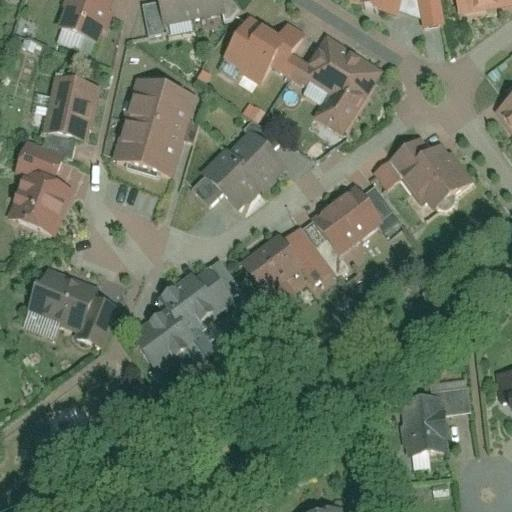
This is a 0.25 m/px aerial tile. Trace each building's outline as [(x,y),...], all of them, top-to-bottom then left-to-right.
[(96,48),(112,5),(100,0),(99,0),(67,0),(55,32),(96,48)] [(156,0),(158,6),(162,29),(225,18),(221,0),(156,0)] [(239,0),(221,0),(225,18),(226,24),(234,23),(241,12),(239,0)] [(403,0),(343,0),(397,19),(398,15),(403,0)] [(403,0),(398,15),(421,22),(417,0),(403,0)] [(417,0),(421,22),(423,34),(445,30),(439,0),(417,0)] [(453,0),(457,19),(511,9),(511,8),(510,0),(453,0)] [(162,29),(158,6),(142,9),(147,39),(163,36),(162,29)] [(223,65),(258,89),(271,70),(279,76),(292,57),(305,38),(287,25),(278,38),(253,21),(223,65)] [(308,68),(298,84),(307,90),(309,87),(327,99),(313,121),(341,139),(383,76),(327,39),(308,68)] [(292,57),(279,76),(295,87),(298,84),(308,68),(292,57)] [(42,135),(88,145),(100,91),(53,81),(42,135)] [(111,165),(173,183),(198,101),(136,82),(111,165)] [(511,104),(494,117),(511,142),(511,104)] [(249,135),(270,155),(283,143),(254,124),(246,132),(249,135)] [(263,197),(287,173),(270,155),(249,135),(225,159),(261,194),(263,197)] [(24,174),(51,184),(61,156),(25,143),(14,171),(24,174)] [(404,177),(431,158),(420,143),(375,175),(386,190),(404,177)] [(404,177),(433,217),(474,187),(445,148),(431,158),(404,177)] [(238,216),(261,194),(225,159),(221,155),(199,177),(203,181),(221,199),(238,216)] [(6,222),(55,240),(73,192),(51,184),(24,174),(6,222)] [(209,210),(221,199),(203,181),(192,193),(209,210)] [(316,224),(340,258),(383,227),(382,224),(363,199),(356,188),(312,220),(316,224)] [(375,190),(363,199),(382,224),(394,216),(375,190)] [(316,224),(303,233),(332,274),(338,282),(351,273),(340,258),(316,224)] [(300,230),(283,242),(301,266),(315,286),(332,274),(303,233),(300,230)] [(239,265),(261,295),(301,266),(283,242),(279,236),(239,265)] [(171,307),(193,337),(246,299),(218,260),(164,298),(171,307)] [(94,301),(98,289),(49,270),(31,315),(81,335),(94,301)] [(119,310),(94,301),(81,335),(78,342),(103,352),(119,310)] [(130,338),(160,380),(202,350),(193,337),(171,307),(130,338)] [(443,401),(445,418),(471,415),(469,391),(425,395),(426,403),(443,401)] [(404,460),(448,456),(445,418),(443,401),(426,403),(399,405),(404,460)]
